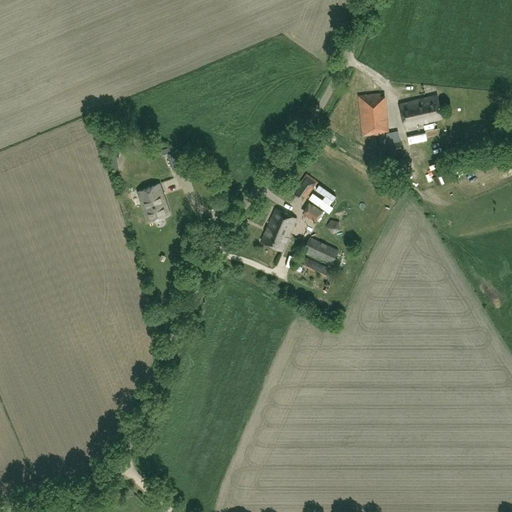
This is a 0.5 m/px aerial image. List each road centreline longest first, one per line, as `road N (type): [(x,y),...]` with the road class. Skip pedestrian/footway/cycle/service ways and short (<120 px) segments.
road 1 (unclassified): [(129,445),(200,275),(322,102),(366,0)]
road 2 (unclassified): [(129,445),(85,487),(0,511)]
